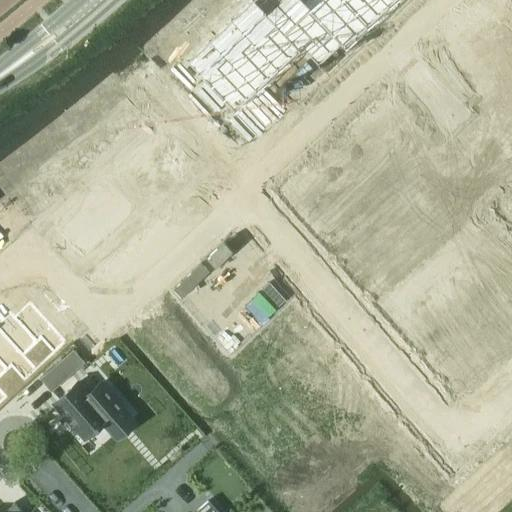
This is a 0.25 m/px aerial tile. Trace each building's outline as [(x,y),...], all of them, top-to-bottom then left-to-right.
[(254,0),(250,0),(185,62),(234,113),(301,50),(318,67),(340,45),(344,50),(396,0),(293,0),(273,20),(254,0)] [(502,0),(471,0),(459,11),(473,28),(504,2),(502,0)] [(511,11),(504,2),(473,28),(488,44),(511,23),(511,11)] [(511,23),(488,44),(502,61),(511,51),(511,23)] [(440,30),(434,35),(442,44),(448,39),(440,30)] [(511,51),(502,61),(511,72),(511,51)] [(459,53),(453,58),(461,67),(467,62),(459,53)] [(467,62),(461,67),(469,76),(475,71),(467,62)] [(488,85),(481,91),(489,100),(496,95),(488,85)] [(496,95),(489,100),(497,109),(503,104),(496,95)] [(488,108),(479,116),(484,122),(494,114),(488,108)] [(355,117),(326,144),(343,162),(372,134),(355,117)] [(380,126),(372,134),(385,149),(394,141),(380,126)] [(464,129),(455,137),(460,143),(469,135),(464,129)] [(511,135),(507,130),(490,145),(511,170),(511,135)] [(455,137),(446,145),(451,151),(460,143),(455,137)] [(326,144),(297,172),(314,189),(343,162),(326,144)] [(511,170),(490,145),(474,159),(500,189),(511,178),(511,170)] [(428,152),(419,160),(424,166),(433,158),(428,152)] [(474,159),(457,173),(483,203),(500,189),(474,159)] [(457,173),(440,188),(466,218),(483,203),(457,173)] [(314,189),(305,197),(319,212),(327,204),(314,189)] [(368,227),(337,254),(353,272),(383,246),(368,227)] [(494,228),(464,254),(479,272),(509,245),(494,228)] [(511,248),(509,245),(479,272),(493,288),(511,271),(511,248)] [(383,246),(353,272),(369,290),(399,264),(383,246)] [(414,251),(399,264),(407,273),(422,260),(414,251)] [(446,270),(440,275),(447,284),(453,279),(446,270)] [(511,271),(493,288),(507,304),(511,300),(511,271)] [(435,279),(420,292),(428,301),(443,288),(435,279)] [(467,295),(461,300),(469,309),(475,304),(467,295)] [(15,313),(0,326),(0,328),(2,331),(27,357),(45,340),(55,350),(66,339),(32,303),(18,316),(15,313)] [(475,304),(469,309),(476,318),(482,313),(475,304)] [(422,315),(404,331),(430,361),(448,345),(422,315)] [(495,327),(489,333),(497,342),(503,336),(495,327)] [(0,381),(15,368),(24,378),(37,367),(27,357),(2,331),(0,332),(0,381)] [(448,345),(430,361),(456,391),(474,375),(448,345)] [(72,350),(40,378),(51,390),(82,362),(72,350)] [(511,356),(509,352),(502,358),(510,367),(511,365),(511,356)] [(502,358),(487,371),(495,380),(510,367),(502,358)] [(61,402),(56,407),(84,438),(102,422),(108,429),(126,414),(100,383),(88,394),(77,382),(58,399),(61,402)] [(217,511),(207,501),(194,511),(217,511)] [(22,511),(14,502),(2,511),(22,511)]
